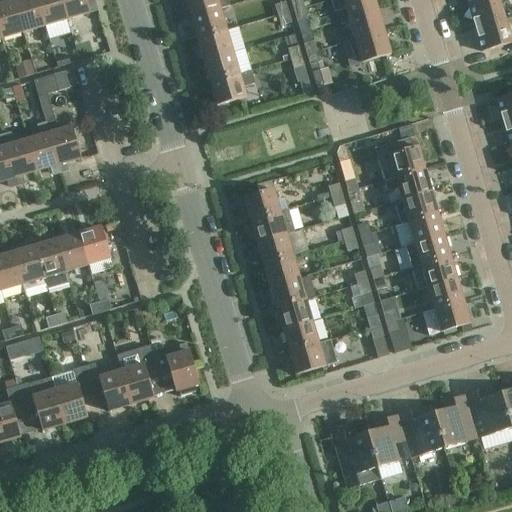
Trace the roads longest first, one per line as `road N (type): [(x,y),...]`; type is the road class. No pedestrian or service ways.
road 1 (residential): [(511,302),(422,0)]
road 2 (residential): [(0,474),(256,407)]
road 3 (residential): [(256,407),(184,165)]
road 4 (residential): [(281,419),(511,351)]
road 5 (residential): [(184,165),(134,0)]
